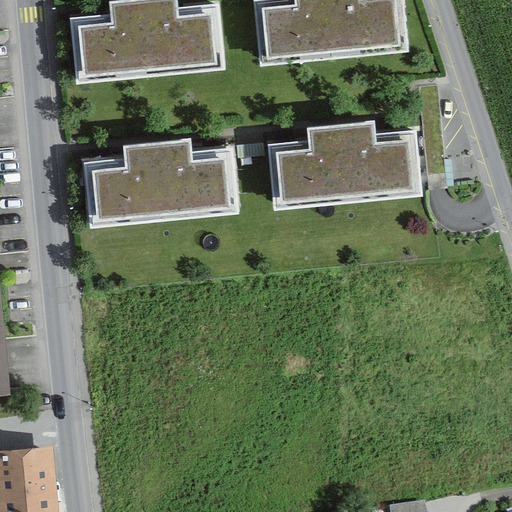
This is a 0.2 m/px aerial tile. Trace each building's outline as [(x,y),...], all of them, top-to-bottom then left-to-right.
[(85,84),(227,71),(221,6),(183,10),(181,0),(124,0),(112,1),(113,16),(79,19),(85,84)] [(260,0),(266,63),(410,51),(405,0),(260,0)] [(310,148),(276,151),(283,211),(424,196),(418,140),(377,145),(375,123),(308,130),(310,148)] [(92,170),(97,221),(237,208),(232,155),(194,159),(192,141),(126,148),(128,167),(92,170)] [(0,390),(8,390),(1,305),(0,305),(0,390)] [(51,511),(47,447),(0,450),(0,511),(51,511)]
